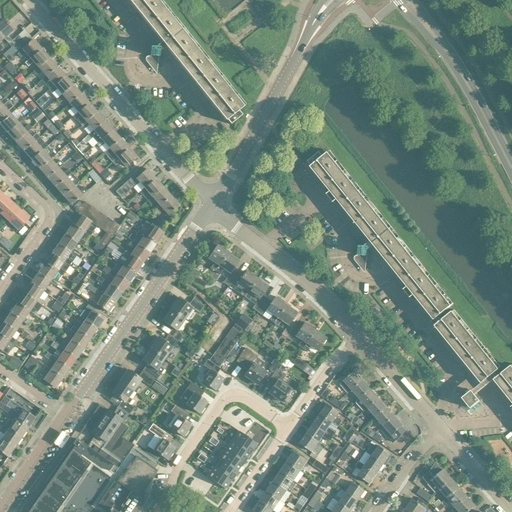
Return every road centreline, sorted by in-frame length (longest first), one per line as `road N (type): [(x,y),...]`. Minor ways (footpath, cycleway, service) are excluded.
road 1 (residential): [(211,207),(30,0)]
road 2 (unclassified): [(65,413),(211,207)]
road 3 (unclassified): [(211,207),(332,0)]
road 4 (secondary): [(395,0),(447,60),(511,178)]
road 5 (residential): [(287,427),(243,395),(225,397),(181,460),(159,511)]
road 6 (residential): [(362,338),(323,295),(211,207)]
road 7 (secondary): [(511,164),(453,55),(409,0)]
road 8 (residential): [(0,289),(50,215),(0,162)]
road 9 (residential): [(444,428),(362,338)]
